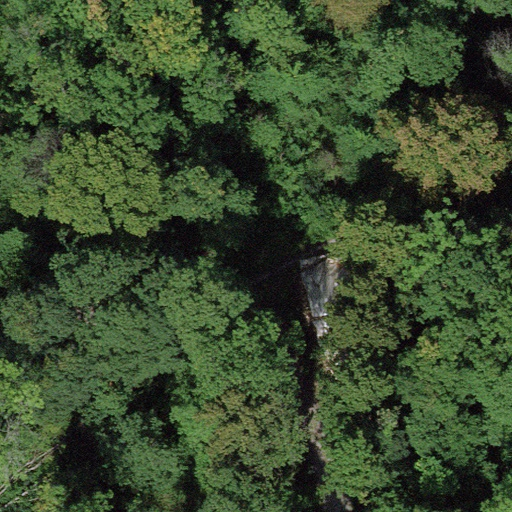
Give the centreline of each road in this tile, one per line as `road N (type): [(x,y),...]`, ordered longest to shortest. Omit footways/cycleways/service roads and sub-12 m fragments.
road 1 (track): [(222,316),(304,389),(338,511)]
road 2 (track): [(0,324),(130,308),(222,316)]
